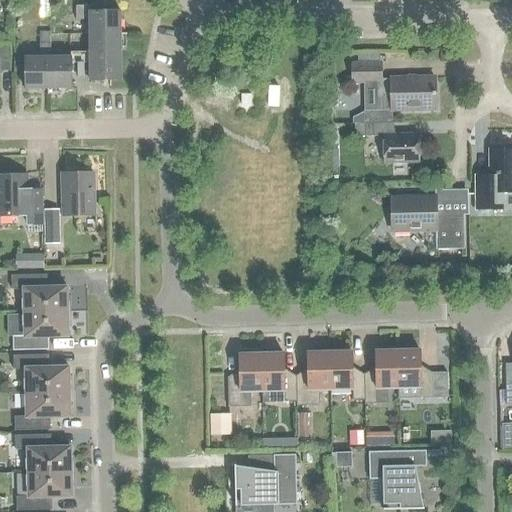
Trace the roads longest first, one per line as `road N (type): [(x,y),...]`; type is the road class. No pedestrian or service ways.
road 1 (residential): [(173,297),(213,318),(480,312)]
road 2 (residential): [(489,22),(316,26),(281,13),(197,11)]
road 3 (residential): [(108,511),(104,357),(127,323),(173,297)]
road 4 (residential): [(483,511),(480,312)]
road 5 (residential): [(173,297),(172,172),(150,123)]
road 6 (residential): [(0,131),(150,123)]
road 7 (residential): [(150,123),(180,93),(197,11)]
